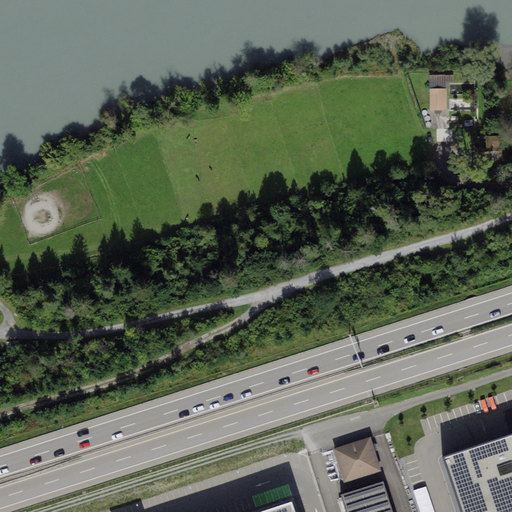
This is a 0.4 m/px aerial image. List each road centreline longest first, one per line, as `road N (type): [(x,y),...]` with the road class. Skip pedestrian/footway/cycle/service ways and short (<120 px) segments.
road 1 (motorway): [(511,303),(0,466)]
road 2 (motorway): [(0,498),(511,335)]
road 3 (track): [(0,412),(157,366),(270,294)]
road 4 (track): [(297,434),(50,511)]
road 5 (track): [(439,115),(450,176),(511,185)]
